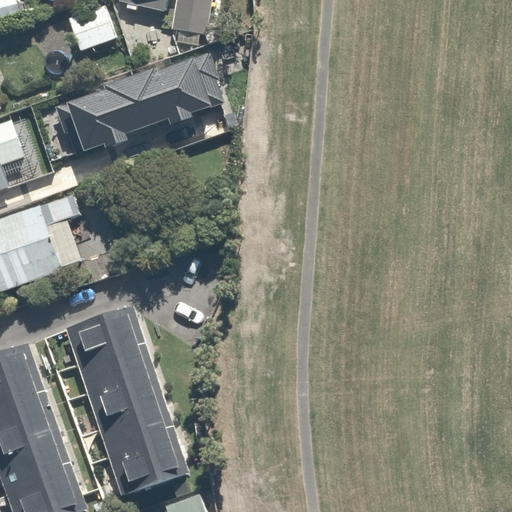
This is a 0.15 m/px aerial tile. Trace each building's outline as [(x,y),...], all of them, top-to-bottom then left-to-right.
[(208,0),(117,0),(117,3),(170,16),(167,26),(200,34),(208,0)] [(125,38),(114,8),(74,22),(84,52),(125,38)] [(223,135),(206,86),(160,102),(177,150),(223,135)] [(10,176),(38,167),(24,119),(0,125),(0,198),(15,194),(10,176)] [(0,288),(99,258),(81,201),(0,226),(0,288)] [(194,472),(139,306),(74,328),(129,494),(194,472)] [(0,360),(0,485),(9,511),(93,511),(88,495),(33,348),(0,360)] [(195,511),(192,498),(164,506),(166,511),(195,511)]
